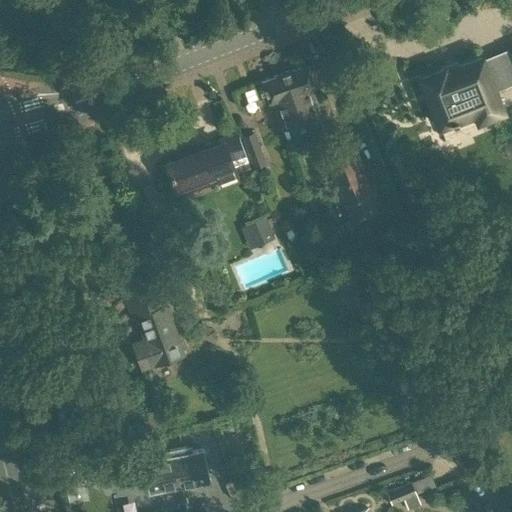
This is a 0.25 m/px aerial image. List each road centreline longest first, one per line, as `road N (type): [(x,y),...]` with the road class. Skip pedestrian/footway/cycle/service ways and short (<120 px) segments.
road 1 (residential): [(0,124),(93,97),(343,0)]
road 2 (residential): [(276,511),(426,450),(445,450)]
